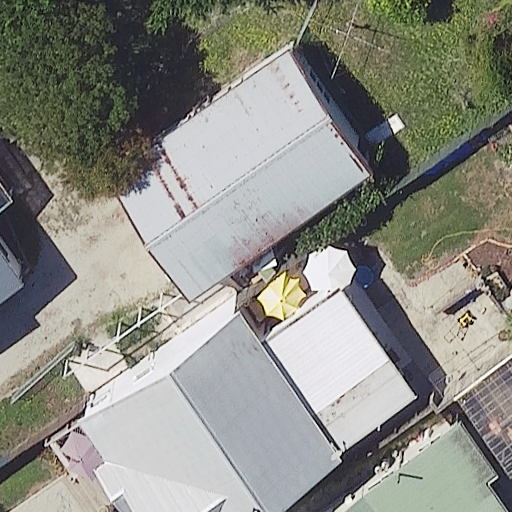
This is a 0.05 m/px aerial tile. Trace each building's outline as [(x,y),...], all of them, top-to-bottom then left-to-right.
[(378,156),(296,34),(113,158),(195,279),(378,156)] [(0,290),(31,269),(0,224),(0,290)] [(298,362),(234,274),(161,327),(172,341),(80,408),(156,511),(238,511),(421,380),(370,310),(298,362)] [(511,366),(477,395),(511,439),(511,366)] [(511,511),(511,484),(458,406),(303,511),(511,511)]
